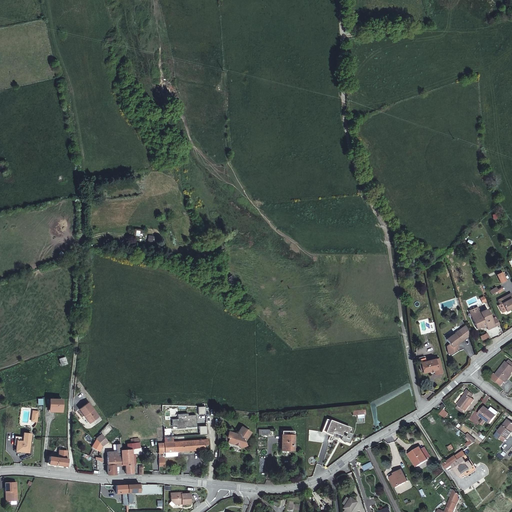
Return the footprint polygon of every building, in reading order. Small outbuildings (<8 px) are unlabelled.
[(147,244),(156,244),(156,236),(147,236),(147,244)] [(501,284),(507,281),(502,272),(496,275),(501,284)] [(511,296),(510,294),(496,301),(499,306),(497,306),(501,313),(505,311),(505,312),(510,309),(511,307),(511,303),(510,300),(511,298),(511,296)] [(478,308),(469,312),(473,320),(477,330),(480,328),(482,329),(482,327),(485,325),(487,329),(494,325),(492,319),(488,309),(481,313),(478,308)] [(460,342),(469,335),(465,324),(446,338),(449,343),(446,345),(447,351),(449,354),(451,352),(452,353),(458,348),(457,345),(456,342),(459,340),(460,342)] [(422,374),(430,371),(433,370),(434,372),(435,374),(442,372),(438,358),(425,362),(418,364),(420,372),(421,371),(422,374)] [(511,365),(510,364),(511,361),(509,360),(507,362),(506,361),(496,374),(494,372),(491,377),(501,385),(504,380),(505,381),(508,378),(507,377),(511,371),(511,365)] [(458,405),(459,405),(464,409),(465,411),(474,400),(471,397),(474,394),(468,390),(466,393),(466,394),(458,405)] [(62,400),(50,400),(49,411),(61,412),(62,400)] [(85,415),(91,423),(92,421),(98,417),(95,413),(88,403),(79,409),(84,416),(85,415)] [(478,414),(490,423),(498,412),(491,407),(489,410),(484,406),(478,414)] [(445,418),(449,413),(443,409),(439,414),(445,418)] [(172,418),(173,425),(185,424),(186,427),(197,426),(196,414),(188,414),(188,412),(178,413),(178,418),(172,418)] [(326,419),(321,432),(324,434),(325,432),(330,434),(331,432),(341,435),(340,439),(348,442),(351,434),(349,433),(351,429),(326,419)] [(500,433),(506,438),(507,438),(511,432),(511,431),(511,429),(511,422),(508,419),(496,434),(498,436),(499,435),(500,433)] [(249,433),(240,428),(236,436),(228,433),(226,438),(228,439),(227,444),(235,446),(235,444),(237,444),(239,449),(245,446),(244,442),(249,433)] [(31,434),(24,433),(23,437),(23,442),(30,442),(31,434)] [(474,442),(476,439),(468,433),(466,436),(474,442)] [(96,439),(103,446),(107,442),(100,434),(96,439)] [(288,448),(288,451),(293,451),(293,450),(292,436),(280,436),(280,448),(288,448)] [(133,465),(132,455),(132,449),(141,449),(140,439),(132,440),(132,446),(126,446),(127,451),(121,452),(121,458),(121,465),(125,465),(126,474),(133,474),(133,465)] [(179,441),(164,442),(164,443),(164,453),(164,457),(176,456),(176,452),(207,449),(207,444),(206,444),(203,444),(202,444),(202,440),(195,440),(179,441)] [(29,453),(30,442),(23,442),(17,441),(17,445),(16,452),(21,452),(29,453)] [(113,452),(107,453),(107,459),(121,458),(121,452),(121,444),(113,445),(113,452)] [(421,447),(409,454),(417,466),(428,459),(421,447)] [(66,459),(67,452),(63,451),(63,449),(60,449),(59,451),(59,450),(58,458),(47,457),(47,460),(48,461),(48,464),(66,467),(67,459),(66,459)] [(470,462),(463,451),(457,456),(460,460),(453,465),(457,471),(470,462)] [(457,456),(444,465),(448,469),(453,465),(460,460),(457,456)] [(402,470),(390,477),(396,488),(408,481),(402,470)] [(15,483),(4,484),(5,492),(6,492),(7,502),(17,501),(15,483)] [(140,492),(140,484),(127,485),(127,493),(140,492)] [(127,485),(116,486),(116,493),(122,493),(122,497),(123,502),(128,501),(128,497),(127,493),(127,485)] [(456,503),(460,495),(455,490),(450,501),(456,503)] [(181,492),(170,493),(171,501),(175,504),(180,504),(180,503),(182,502),(182,504),(191,503),(190,493),(181,494),(181,492)] [(349,511),(357,501),(350,496),(343,507),(344,509),(343,510),(345,511),(349,511)] [(454,511),(458,504),(456,503),(450,501),(445,511),(439,510),(438,511),(454,511)]
